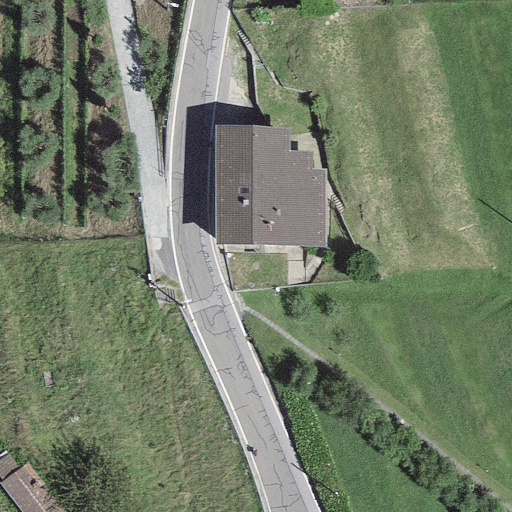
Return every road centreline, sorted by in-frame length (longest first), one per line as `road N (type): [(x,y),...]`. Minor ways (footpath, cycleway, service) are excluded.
road 1 (tertiary): [(212,0),(187,160),(193,257),(286,511)]
road 2 (track): [(193,257),(170,233),(151,191),(115,0)]
